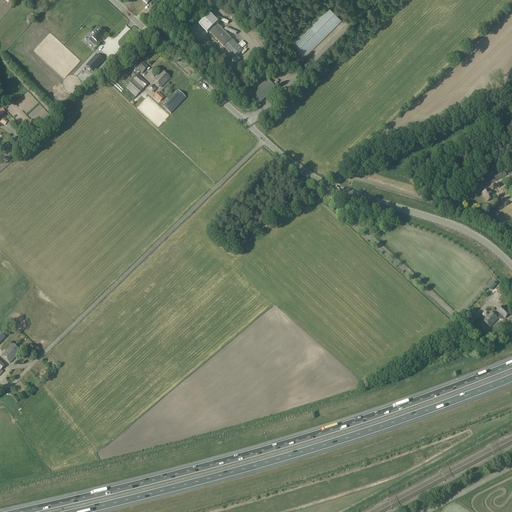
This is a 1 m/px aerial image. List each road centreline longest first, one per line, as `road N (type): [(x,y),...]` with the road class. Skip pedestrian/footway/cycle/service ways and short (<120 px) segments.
road 1 (motorway): [(511,363),(248,454),(19,511)]
road 2 (motorway): [(74,511),(330,443),(511,377)]
road 3 (tertiary): [(330,185),(299,169),(111,0)]
road 4 (unclassified): [(481,337),(328,204),(330,185)]
road 5 (tertiary): [(511,266),(451,224),(330,185)]
road 6 (unclassified): [(511,237),(465,210),(347,177),(330,185)]
